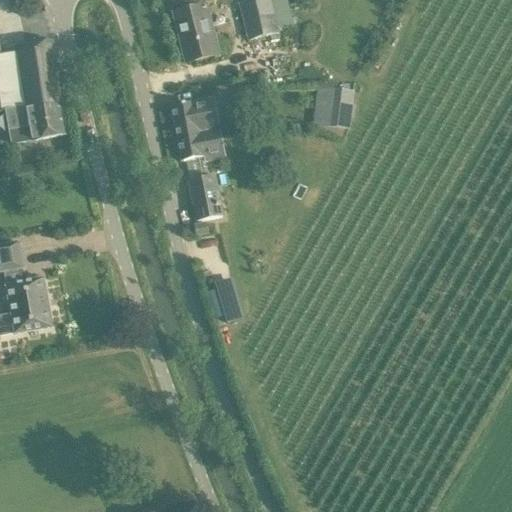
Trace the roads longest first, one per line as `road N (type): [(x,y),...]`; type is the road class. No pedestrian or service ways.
road 1 (unclassified): [(61,0),(100,180),(160,374),(214,511)]
road 2 (unclassified): [(273,511),(210,358),(122,0)]
